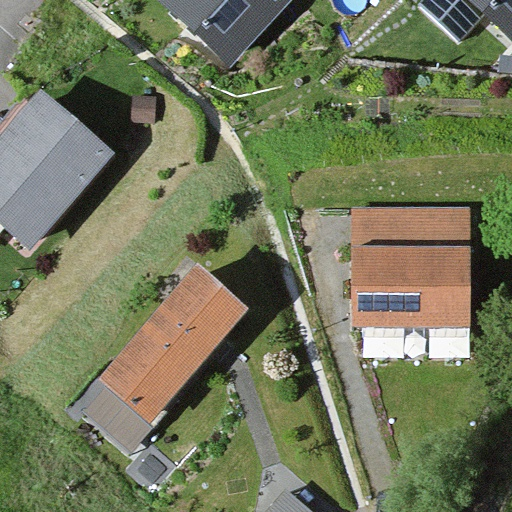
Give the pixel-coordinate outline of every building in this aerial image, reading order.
[(166,0),(160,6),(232,75),(303,0),(166,0)] [(511,0),(456,0),(511,53),(511,0)] [(112,167),(30,102),(0,139),(0,235),(34,263),(112,167)] [(458,254),(344,254),(345,328),(458,328),(458,254)] [(247,322),(198,280),(83,416),(132,457),(247,322)] [(302,511),(287,498),(275,511),(302,511)]
